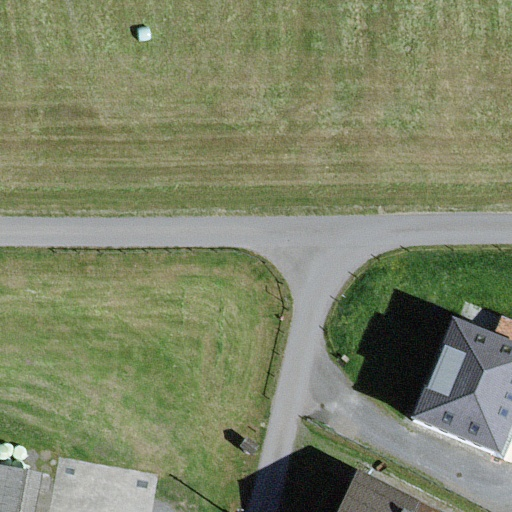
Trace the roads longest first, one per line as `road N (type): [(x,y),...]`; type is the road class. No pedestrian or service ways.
road 1 (track): [(0,231),(511,229)]
road 2 (track): [(315,233),(317,286),(264,511)]
